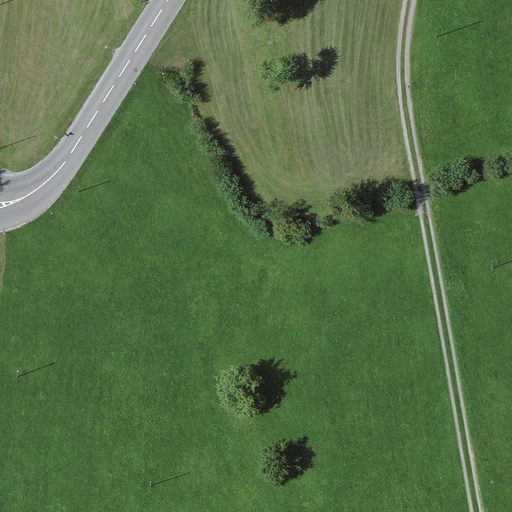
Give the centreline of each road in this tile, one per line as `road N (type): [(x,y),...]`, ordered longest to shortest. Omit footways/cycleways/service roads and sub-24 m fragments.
road 1 (track): [(478,511),(403,90),(410,0)]
road 2 (tertiary): [(0,205),(52,177),(169,0)]
